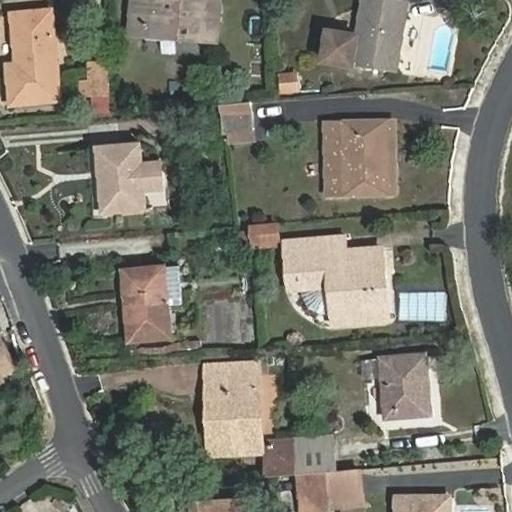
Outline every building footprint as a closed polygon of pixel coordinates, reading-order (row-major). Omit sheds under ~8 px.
[(222,47),(224,11),(182,8),(182,0),(131,0),(130,39),(222,47)] [(182,0),(182,8),(224,11),(225,0),(182,0)] [(400,73),(410,0),(406,0),(362,0),(358,36),(323,31),(320,63),(400,73)] [(62,95),(57,7),(17,10),(21,61),(11,61),(14,99),(62,95)] [(95,75),(97,94),(115,93),(113,59),(95,60),(95,75)] [(281,95),(303,92),(300,70),(277,74),(281,95)] [(85,95),(97,94),(95,75),(83,76),(85,95)] [(220,106),(224,137),(257,135),(254,104),(220,106)] [(389,119),(346,121),(348,195),(390,195),(389,119)] [(389,119),(390,195),(398,194),(397,119),(389,119)] [(327,196),(348,195),(346,121),(326,121),(327,196)] [(149,209),(143,144),(101,149),(102,160),(105,200),(106,213),(149,209)] [(104,186),(102,160),(86,161),(88,188),(104,186)] [(105,200),(104,186),(88,188),(89,201),(105,200)] [(282,225),(251,225),(251,248),(282,248),(282,225)] [(337,325),(380,323),(376,280),(389,278),(386,249),(351,252),(351,239),(288,243),(293,292),(302,292),(313,308),(320,312),(334,314),(337,325)] [(167,268),(171,305),(185,304),(181,266),(167,268)] [(174,339),(171,305),(167,268),(126,271),(133,343),(174,339)] [(376,280),(380,323),(392,322),(389,278),(376,280)] [(433,294),(397,293),(396,318),(432,319),(433,294)] [(15,361),(0,336),(0,367),(1,369),(15,361)] [(433,417),(428,355),(384,359),(389,420),(433,417)] [(287,373),(285,356),(267,357),(269,374),(287,373)] [(377,358),(361,361),(364,382),(381,379),(377,358)] [(220,394),(260,390),(258,373),(206,378),(215,455),(226,454),(223,434),(232,433),(230,410),(220,410),(220,394)] [(265,450),(260,390),(220,394),(220,410),(230,410),(232,433),(223,434),(226,454),(265,450)] [(299,456),(341,453),(340,438),(299,441),(299,448),(299,456)] [(299,456),(299,448),(274,450),(277,480),(301,477),(299,456)] [(344,473),(341,453),(299,456),(301,477),(329,474),(344,473)] [(329,474),(332,504),(365,502),(362,471),(344,473),(329,474)] [(303,511),(332,511),(332,504),(329,474),(301,477),(303,511)] [(455,511),(456,497),(402,496),(401,511),(455,511)] [(202,511),(252,511),(250,500),(202,504),(202,511)]
